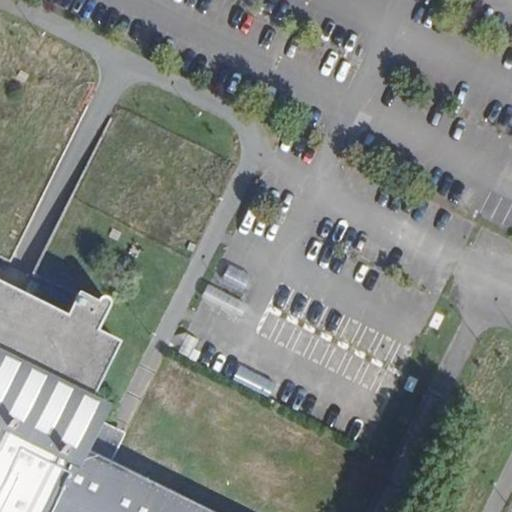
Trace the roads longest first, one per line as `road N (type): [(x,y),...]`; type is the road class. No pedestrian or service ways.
road 1 (unknown): [(253,140),(0,10)]
road 2 (unknown): [(141,377),(253,140)]
